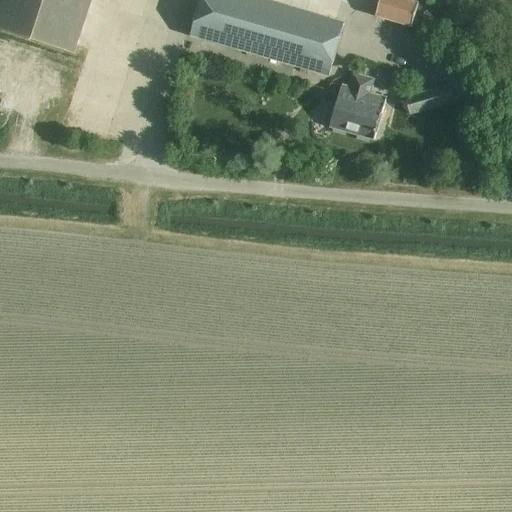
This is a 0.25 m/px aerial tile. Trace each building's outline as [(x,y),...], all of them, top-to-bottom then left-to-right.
[(91,0),(0,0),(0,31),(73,55),(91,0)] [(344,24),(260,0),(202,0),(191,36),(329,77),(344,24)] [(404,0),(378,0),(374,16),(412,27),(419,4),(404,0)] [(349,88),(342,86),(329,128),(374,141),(386,99),(369,94),(374,80),(353,74),(349,88)] [(421,93),(405,96),(409,113),(455,103),(451,86),(431,91),(431,88),(420,91),(421,93)] [(92,119),(95,109),(69,103),(67,113),(92,119)]
